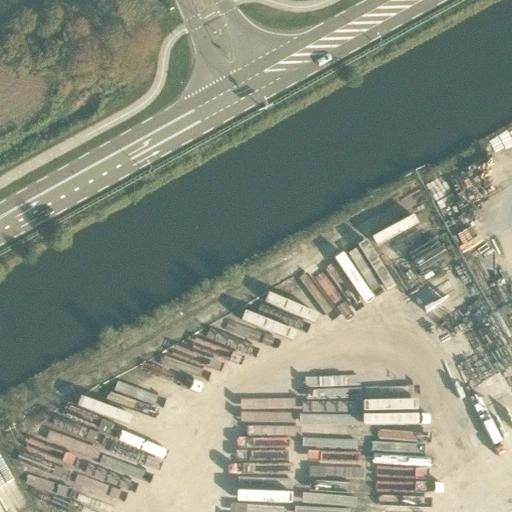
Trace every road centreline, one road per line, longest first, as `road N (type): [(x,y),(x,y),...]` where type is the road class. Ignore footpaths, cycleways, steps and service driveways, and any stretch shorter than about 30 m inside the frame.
road 1 (secondary): [(0,228),(234,98)]
road 2 (secondary): [(263,82),(414,0)]
